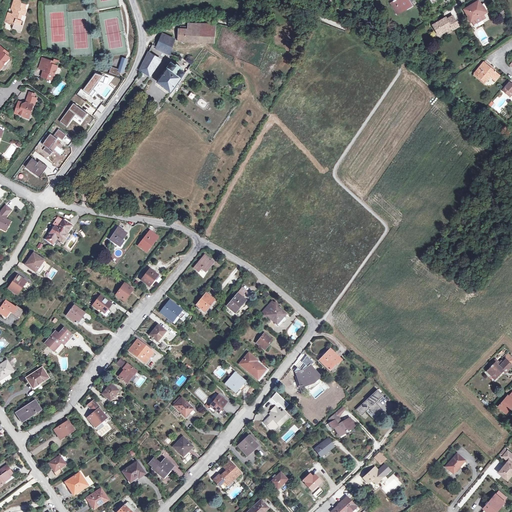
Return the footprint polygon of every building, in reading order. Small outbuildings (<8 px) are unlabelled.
[(13,0),(11,8),(14,14),(13,14),(13,15),(11,14),(8,13),(5,22),(10,23),(10,21),(15,23),(13,29),(20,31),(22,25),(20,25),(21,21),(20,20),(22,15),(24,16),(26,10),(24,9),(26,4),(22,3),(20,0),(13,0)] [(395,0),(391,3),(394,7),(393,8),(396,13),(405,8),(406,9),(414,4),(411,0),(395,0)] [(479,1),(464,9),(468,16),(472,22),(473,25),(485,18),(483,15),(480,10),(483,8),(482,6),(479,1)] [(447,19),(446,17),(434,25),(439,34),(451,27),(453,29),(458,26),(452,16),(447,19)] [(309,34),(312,25),(298,22),(296,31),(309,34)] [(179,27),(178,29),(178,41),(213,42),(216,24),(193,23),(193,29),(188,29),(188,27),(179,27)] [(158,44),(155,43),(154,45),(157,46),(156,48),(169,54),(174,39),(162,34),(158,44)] [(160,59),(148,52),(139,70),(141,71),(149,76),(160,59)] [(111,67),(109,73),(119,76),(121,72),(124,73),(129,59),(123,57),(118,69),(111,67)] [(38,68),(43,69),(41,76),(51,80),(56,67),(58,62),(53,60),(53,62),(41,58),(38,68)] [(484,61),(474,73),(483,81),(485,80),(487,82),(491,78),(495,81),(500,75),(484,61)] [(175,65),(171,62),(157,81),(171,92),(185,72),(181,70),(182,68),(176,63),(175,65)] [(95,73),(83,90),(91,96),(95,91),(100,96),(108,85),(110,77),(95,73)] [(474,73),(472,75),(484,85),(487,82),(485,80),(483,81),(474,73)] [(511,83),(509,81),(502,90),(508,96),(511,93),(511,83)] [(21,104),(17,102),(13,112),(22,115),(23,113),(28,115),(31,105),(33,106),(35,98),(26,95),(24,102),(21,104)] [(73,103),(59,121),(65,126),(75,113),(83,119),(87,113),(73,103)] [(43,150),(49,155),(52,151),(49,149),(57,137),(62,141),(66,135),(58,130),(54,136),(50,134),(42,145),(45,147),(43,150)] [(32,159),(26,168),(40,177),(47,166),(39,161),(38,163),(32,159)] [(0,228),(4,231),(9,221),(5,219),(6,216),(11,210),(5,205),(2,210),(2,211),(0,214),(0,228)] [(63,220),(57,216),(49,228),(52,230),(55,231),(63,220)] [(55,231),(52,230),(46,239),(52,243),(57,236),(63,240),(66,236),(65,235),(71,226),(63,220),(55,231)] [(126,233),(117,228),(110,239),(113,241),(113,242),(119,246),(123,241),(121,240),(126,233)] [(157,237),(149,230),(138,245),(146,252),(157,237)] [(43,260),(33,254),(25,265),(35,272),(35,271),(39,274),(44,266),(41,263),(43,260)] [(210,260),(204,255),(194,268),(198,272),(201,269),(205,272),(210,266),(213,262),(210,260)] [(144,277),(143,276),(141,280),(149,287),(158,275),(150,270),(144,277)] [(26,281),(17,275),(8,288),(17,295),(22,287),(25,289),(29,284),(26,281)] [(132,290),(124,284),(116,295),(124,301),(132,290)] [(245,292),(242,288),(237,294),(241,297),(245,292)] [(213,300),(205,294),(196,305),(204,311),(213,300)] [(241,297),(237,294),(227,306),(235,313),(245,300),(241,297)] [(99,297),(96,301),(92,305),(97,309),(98,308),(104,313),(107,309),(111,304),(100,296),(99,297)] [(15,307),(5,300),(0,308),(0,313),(5,317),(9,310),(12,312),(11,313),(18,317),(22,311),(16,306),(15,307)] [(173,304),(169,300),(160,312),(172,321),(174,323),(179,317),(181,318),(185,313),(178,308),(178,309),(177,308),(176,309),(172,306),(173,304)] [(264,315),(266,315),(276,324),(285,314),(275,305),(275,302),(273,302),(271,301),(262,312),(264,313),(264,315)] [(83,312),(74,305),(66,316),(73,320),(72,321),(77,324),(78,323),(77,322),(77,321),(75,319),(78,315),(81,316),(83,312)] [(97,309),(96,310),(105,317),(110,311),(107,309),(104,313),(98,308),(97,309)] [(157,324),(152,331),(149,335),(150,335),(157,341),(165,331),(157,324)] [(58,334),(55,332),(45,344),(53,351),(61,342),(64,345),(69,339),(68,338),(71,335),(70,334),(64,328),(58,334)] [(272,340),(264,333),(256,343),(265,349),(272,340)] [(175,342),(179,344),(183,338),(179,336),(175,342)] [(137,340),(128,350),(144,363),(152,352),(137,340)] [(325,355),(324,355),(319,360),(329,370),(336,362),(337,363),(341,360),(330,349),(325,355)] [(248,353),(240,364),(257,378),(264,369),(255,362),(256,360),(248,353)] [(505,359),(511,364),(511,362),(511,358),(507,353),(499,362),(496,359),(493,362),(494,363),(495,362),(499,365),(505,359)] [(117,364),(124,370),(119,376),(127,382),(133,374),(134,375),(137,371),(121,358),(117,364)] [(507,367),(511,364),(505,359),(499,365),(495,362),(494,363),(487,370),(494,378),(503,369),(505,371),(508,368),(507,367)] [(0,379),(14,371),(7,360),(0,364),(0,379)] [(305,370),(296,373),(300,386),(313,381),(319,376),(310,365),(305,370)] [(42,367),(26,378),(28,382),(30,381),(35,387),(49,378),(42,367)] [(244,381),(234,373),(225,384),(235,392),(244,381)] [(118,390),(110,384),(102,394),(109,399),(110,400),(113,397),(118,390)] [(382,395),(377,390),(356,409),(361,415),(366,411),(368,409),(373,414),(377,411),(380,408),(374,402),(382,395)] [(226,401),(218,395),(209,406),(214,410),(217,413),(220,409),(226,401)] [(511,398),(509,396),(507,395),(498,406),(506,413),(509,409),(511,405),(511,398)] [(181,398),(173,406),(185,417),(192,408),(181,398)] [(41,410),(35,401),(16,413),(22,421),(35,413),(41,410)] [(91,409),(98,404),(94,401),(88,405),(91,409)] [(91,409),(94,413),(99,409),(100,408),(98,404),(91,409)] [(289,417),(283,411),(281,413),(275,407),(271,411),(271,412),(269,414),(270,415),(271,417),(269,418),(268,417),(263,422),(267,425),(266,426),(268,428),(269,427),(270,428),(274,428),(275,428),(276,429),(279,426),(289,417)] [(342,407),(335,412),(338,417),(344,409),(342,407)] [(99,409),(94,413),(88,418),(95,427),(106,417),(105,416),(99,409)] [(338,417),(335,412),(327,417),(329,422),(338,417)] [(290,419),(289,417),(279,426),(281,428),(290,419)] [(338,417),(329,422),(333,428),(335,427),(339,436),(344,433),(345,433),(348,432),(346,429),(354,426),(350,418),(342,423),(340,424),(339,421),(340,420),(338,417)] [(67,421),(54,429),(60,439),(68,434),(68,433),(73,429),(67,421)] [(244,440),(238,446),(246,455),(249,452),(248,450),(256,444),(258,441),(252,436),(250,438),(246,442),(244,440)] [(182,437),(173,447),(182,456),(181,457),(184,459),(190,453),(188,450),(192,447),(182,437)] [(334,446),(328,438),(314,449),(320,456),(334,446)] [(257,446),(256,444),(248,450),(249,452),(250,453),(257,446)] [(511,454),(507,451),(503,456),(508,461),(498,472),(507,479),(511,473),(511,454)] [(379,452),(375,457),(381,463),(385,457),(379,452)] [(453,474),(464,460),(456,454),(445,467),(453,474)] [(51,459),(48,462),(54,472),(53,472),(56,477),(62,473),(59,468),(65,465),(60,456),(52,461),(51,459)] [(149,463),(153,467),(152,468),(159,474),(163,478),(167,473),(173,466),(164,459),(160,464),(153,458),(149,463)] [(218,475),(213,480),(219,485),(220,484),(226,491),(237,481),(234,478),(240,473),(229,461),(223,467),(227,471),(220,477),(218,475)] [(145,473),(137,462),(123,472),(129,480),(133,477),(137,475),(138,476),(139,477),(145,473)] [(375,467),(364,478),(368,482),(370,480),(375,484),(384,476),(390,470),(384,464),(378,470),(375,467)] [(0,482),(2,481),(3,482),(10,477),(9,475),(12,473),(8,467),(6,469),(4,467),(0,470),(0,482)] [(303,481),(313,491),(322,481),(312,471),(303,481)] [(276,476),(273,479),(270,481),(277,488),(277,489),(280,486),(287,480),(280,472),(276,476)] [(79,473),(65,482),(69,488),(71,487),(75,493),(87,485),(79,473)] [(90,485),(93,483),(88,476),(85,478),(90,485)] [(107,498),(100,488),(86,498),(90,503),(92,507),(95,505),(96,507),(101,504),(100,502),(107,498)] [(495,494),(483,508),(485,509),(482,511),(494,511),(504,501),(495,494)] [(351,511),(355,509),(356,507),(347,497),(339,504),(332,511),(351,511)] [(263,511),(268,508),(261,499),(246,511),(263,511)] [(124,505),(117,511),(131,511),(135,509),(127,502),(124,505)]
